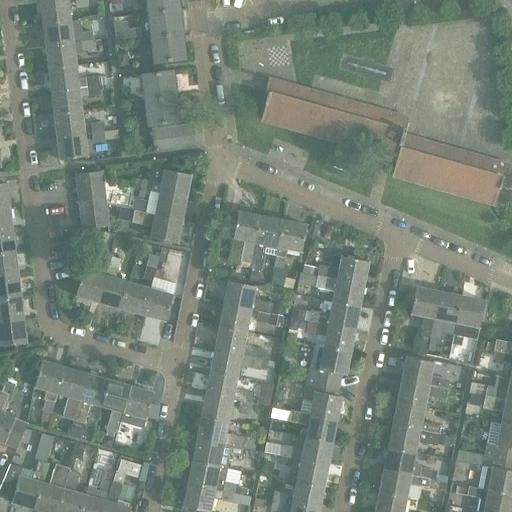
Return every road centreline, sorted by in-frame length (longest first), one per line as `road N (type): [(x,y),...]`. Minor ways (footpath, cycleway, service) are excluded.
road 1 (residential): [(178,367),(51,328),(7,0)]
road 2 (residential): [(340,511),(391,235)]
road 3 (residential): [(178,367),(218,164)]
road 4 (residential): [(391,235),(218,164)]
road 5 (residential): [(218,164),(196,0)]
road 6 (residential): [(150,511),(178,367)]
road 7 (residential): [(511,283),(391,235)]
